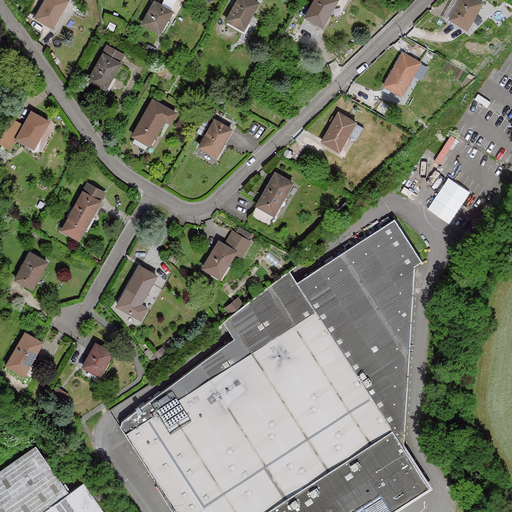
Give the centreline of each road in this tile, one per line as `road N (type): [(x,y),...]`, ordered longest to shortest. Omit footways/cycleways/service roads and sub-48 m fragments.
road 1 (residential): [(426,0),(202,211),(176,210),(152,193)]
road 2 (residential): [(152,193),(114,166),(0,8)]
road 3 (residential): [(152,193),(70,320)]
